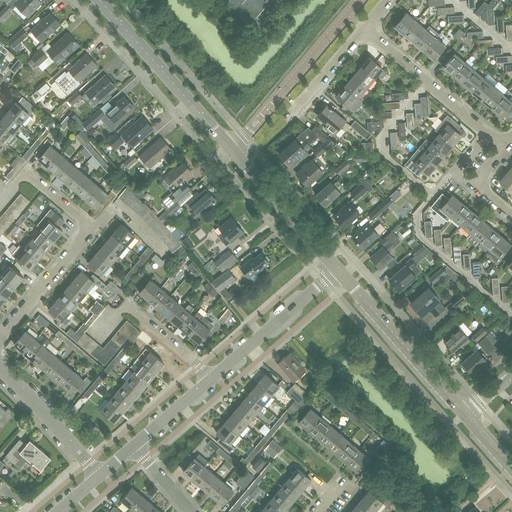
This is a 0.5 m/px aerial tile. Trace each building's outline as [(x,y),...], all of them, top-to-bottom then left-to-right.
[(38,0),(19,0),(15,5),(28,16),(41,3),(38,0)] [(281,0),(228,0),(226,3),(242,16),(247,10),(259,20),(259,19),(256,17),(267,3),(274,9),(281,0)] [(474,0),(467,0),(469,9),(475,8),(474,0)] [(7,5),(0,12),(0,20),(0,21),(11,9),(7,5)] [(486,9),(487,10),(483,10),(482,12),(482,21),(487,20),(488,25),(494,25),(493,9),(486,9)] [(50,13),(31,31),(40,41),(60,24),(50,13)] [(395,27),(404,35),(416,21),(406,13),(395,27)] [(426,30),(416,21),(404,35),(414,43),(426,30)] [(426,30),(414,43),(424,52),(436,38),(439,34),(429,26),(426,30)] [(22,29),(7,42),(12,48),(27,35),(22,29)] [(68,33),(47,51),(58,63),(78,45),(68,33)] [(436,38),(424,52),(434,60),(445,46),(436,38)] [(41,50),(32,58),(38,65),(47,57),(41,50)] [(96,65),(87,54),(66,72),(69,75),(65,78),(72,87),(85,76),(87,78),(92,73),(90,70),(96,65)] [(454,54),(443,68),(453,76),(464,62),(454,54)] [(369,57),(360,67),(374,79),(377,75),(380,77),(383,77),(386,74),(385,71),(369,57)] [(38,65),(32,58),(28,62),(33,69),(38,65)] [(464,62),(453,76),(462,84),(474,70),(477,66),(468,58),(464,62)] [(18,59),(9,69),(14,74),(23,63),(18,59)] [(366,89),(374,79),(360,67),(352,77),(366,89)] [(474,70),(462,84),(472,92),(484,79),(474,70)] [(105,75),(86,92),(96,103),(115,86),(105,75)] [(357,98),(366,89),(352,77),(344,87),(357,98)] [(484,79),(472,92),(482,101),(493,87),(484,79)] [(37,90),(41,95),(50,87),(46,82),(37,90)] [(335,97),(349,108),(353,111),(355,111),(361,104),(361,102),(357,98),(344,87),(335,97)] [(493,87),(482,101),(492,109),(503,95),(493,87)] [(77,91),(67,100),(71,105),(81,96),(77,91)] [(503,95),(492,109),(501,117),(502,116),(508,121),(511,116),(511,100),(509,98),(508,99),(503,95)] [(124,96),(106,112),(116,124),(134,108),(124,96)] [(399,102),(383,103),(384,110),(400,108),(399,102)] [(8,112),(21,124),(30,114),(16,103),(8,112)] [(420,103),(414,104),(415,120),(422,119),(420,103)] [(318,116),(328,125),(325,128),(333,135),(345,121),(331,109),(332,109),(330,107),(329,108),(327,105),(326,106),(327,107),(319,116),(318,116)] [(100,109),(82,124),(87,130),(100,118),(104,114),(100,109)] [(391,111),(375,113),(376,119),(392,118),(391,111)] [(8,112),(0,121),(0,122),(13,133),(21,124),(8,112)] [(412,113),(406,114),(407,129),(414,129),(412,113)] [(439,134),(453,145),(461,135),(456,131),(460,126),(447,115),(434,130),(439,134)] [(67,116),(58,126),(63,130),(72,120),(67,116)] [(142,117),(122,135),(132,147),(153,129),(142,117)] [(355,120),(350,126),(364,137),(369,132),(368,131),(355,120)] [(383,121),(367,122),(368,129),(368,131),(369,132),(375,137),(382,129),(382,128),(384,127),(383,121)] [(13,133),(0,122),(0,139),(5,143),(13,133)] [(315,126),(311,131),(316,135),(323,141),(327,136),(315,126)] [(38,138),(42,141),(50,132),(46,128),(38,138)] [(295,140),(279,154),(281,156),(280,157),(283,160),(284,159),(288,164),(293,161),(294,163),(301,157),(299,155),(305,150),(304,150),(309,145),(307,143),(316,135),(311,131),(307,128),(295,139),(295,140)] [(78,133),(75,136),(83,146),(87,142),(90,140),(81,130),(78,133)] [(116,133),(107,141),(114,150),(123,142),(116,133)] [(444,155),(453,145),(439,134),(431,143),(444,155)] [(34,151),(42,141),(38,138),(30,148),(34,151)] [(161,138),(139,156),(149,168),(162,156),(166,160),(173,154),(170,151),(171,151),(170,150),(170,149),(161,138)] [(329,138),(313,151),(318,157),(334,143),(329,138)] [(87,142),(83,146),(92,155),(96,152),(87,142)] [(372,142),(365,142),(366,153),(373,153),(372,142)] [(344,150),(337,143),(333,147),(339,154),(344,150)] [(436,165),(444,155),(431,143),(422,153),(436,165)] [(38,159),(48,168),(60,154),(50,146),(38,159)] [(25,161),(34,151),(30,148),(22,157),(25,161)] [(96,152),(92,155),(100,165),(104,161),(96,152)] [(428,174),(436,165),(422,153),(415,162),(410,157),(404,164),(418,176),(423,170),(428,174)] [(58,176),(69,162),(60,154),(48,168),(58,176)] [(356,162),(366,161),(366,154),(355,155),(356,162)] [(133,155),(124,163),(128,168),(137,160),(133,155)] [(312,160),(296,173),(307,186),(323,172),(326,168),(316,156),(312,160)] [(17,170),(25,161),(22,157),(13,167),(17,170)] [(344,161),(335,169),(339,175),(349,167),(350,165),(346,160),(344,161)] [(104,161),(100,165),(109,174),(113,171),(104,161)] [(58,176),(67,184),(79,170),(69,162),(58,176)] [(167,195),(162,200),(168,207),(174,202),(174,203),(190,189),(182,180),(191,172),(183,164),(178,168),(176,166),(167,175),(162,179),(168,186),(174,192),(168,196),(167,195)] [(9,180),(17,170),(13,167),(5,177),(9,180)] [(67,184),(77,192),(89,178),(79,170),(67,184)] [(511,176),(507,172),(499,182),(511,192),(511,176)] [(77,192),(87,200),(98,187),(89,178),(77,192)] [(330,182),(315,195),(325,205),(326,207),(332,202),(331,200),(339,192),(338,190),(343,186),(337,180),(332,185),(330,182)] [(120,181),(111,191),(116,195),(125,185),(120,181)] [(361,184),(350,193),(356,200),(367,190),(361,184)] [(98,187),(87,200),(96,209),(108,195),(98,187)] [(126,188),(118,197),(123,201),(130,192),(126,188)] [(197,191),(186,201),(195,211),(191,214),(195,218),(198,215),(199,216),(216,201),(206,189),(200,195),(197,191)] [(127,205),(135,196),(130,192),(123,201),(127,205)] [(16,198),(26,206),(30,201),(20,193),(16,198)] [(442,193),(430,207),(447,221),(450,217),(462,203),(452,195),(449,199),(442,193)] [(139,200),(135,196),(127,205),(132,209),(139,200)] [(389,197),(368,215),(372,220),(389,205),(392,209),(396,205),(389,197)] [(22,210),(26,206),(16,198),(13,203),(22,210)] [(139,200),(132,209),(136,213),(144,204),(139,200)] [(181,206),(177,201),(158,218),(162,223),(181,206)] [(345,206),(334,216),(339,222),(339,224),(339,225),(340,226),(341,227),(343,226),(344,228),(360,213),(349,201),(344,205),(345,206)] [(18,215),(22,210),(13,203),(9,207),(18,215)] [(462,203),(450,217),(460,225),(472,211),(462,203)] [(144,204),(136,213),(141,217),(149,209),(144,204)] [(14,219),(18,215),(9,207),(5,212),(14,219)] [(45,224),(40,229),(54,241),(62,231),(58,227),(64,220),(51,209),(41,220),(45,224)] [(149,209),(141,217),(145,221),(154,213),(149,209)] [(472,211),(460,225),(470,233),(482,219),(472,211)] [(10,224),(14,219),(5,212),(1,216),(10,224)] [(158,218),(154,213),(145,221),(149,226),(158,218)] [(15,224),(18,227),(26,217),(23,214),(15,224)] [(1,216),(0,217),(0,223),(6,229),(10,224),(1,216)] [(162,222),(158,218),(149,226),(153,230),(162,222)] [(219,226),(214,230),(219,235),(218,236),(226,245),(230,241),(231,242),(243,232),(242,231),(242,229),(240,227),(239,227),(231,218),(220,227),(219,226)] [(482,219),(470,233),(480,241),(491,228),(482,219)] [(157,235),(166,227),(162,222),(153,230),(157,235)] [(367,223),(352,237),(362,249),(378,235),(367,223)] [(18,227),(15,224),(6,233),(10,237),(18,227)] [(121,224),(113,234),(126,245),(135,236),(121,224)] [(170,231),(166,227),(157,235),(161,239),(170,231)] [(491,228),(480,241),(489,250),(501,236),(491,228)] [(40,229),(32,239),(46,250),(54,241),(40,229)] [(440,229),(434,230),(435,246),(442,245),(440,229)] [(170,231),(161,239),(165,244),(174,236),(170,231)] [(396,261),(392,257),(387,251),(399,241),(391,232),(380,242),(383,246),(370,258),(380,268),(385,264),(389,268),(396,261)] [(118,255),(126,245),(113,234),(104,243),(118,255)] [(174,236),(165,244),(169,248),(178,240),(174,236)] [(487,253),(486,253),(496,261),(499,258),(511,244),(501,236),(489,250),(487,253)] [(450,237),(443,238),(445,254),(451,253),(450,237)] [(32,239),(24,248),(38,260),(46,250),(32,239)] [(169,248),(172,252),(181,245),(178,240),(169,248)] [(110,265),(118,255),(104,243),(96,253),(110,265)] [(420,243),(412,251),(416,256),(425,248),(420,243)] [(181,245),(170,254),(174,259),(185,250),(181,245)] [(139,257),(140,258),(144,261),(153,251),(148,247),(139,257)] [(24,248),(16,258),(29,270),(38,260),(24,248)] [(229,250),(214,263),(219,269),(235,257),(229,250)] [(110,265),(96,253),(88,263),(101,275),(110,265)] [(253,257),(240,267),(248,277),(256,272),(256,273),(269,263),(261,253),(254,258),(253,257)] [(469,254),(463,255),(464,270),(471,270),(469,254)] [(140,258),(132,267),(136,271),(144,261),(140,258)] [(399,271),(390,279),(399,290),(407,283),(408,284),(413,280),(412,279),(415,276),(421,270),(416,265),(411,259),(398,270),(399,271)] [(191,271),(196,268),(191,262),(187,266),(191,271)] [(1,276),(15,287),(23,277),(9,266),(1,276)] [(128,280),(136,271),(132,267),(124,277),(128,280)] [(196,268),(191,271),(195,277),(200,273),(196,268)] [(442,268),(429,279),(433,284),(446,273),(442,268)] [(228,269),(212,281),(219,291),(235,279),(228,269)] [(87,292),(94,283),(103,290),(107,286),(93,274),(90,278),(81,270),(73,280),(87,292)] [(0,276),(0,291),(7,297),(15,287),(1,276),(0,276)] [(498,278),(491,279),(493,295),(500,294),(498,278)] [(151,279),(139,293),(149,301),(160,288),(151,279)] [(78,302),(87,292),(73,280),(65,290),(78,302)] [(107,286),(116,294),(121,289),(111,281),(107,286)] [(207,292),(212,288),(208,283),(203,287),(207,292)] [(236,285),(228,291),(232,296),(233,298),(241,292),(240,290),(236,285)] [(107,286),(103,290),(112,299),(116,294),(107,286)] [(507,286),(501,287),(503,303),(509,302),(507,286)] [(429,287),(411,303),(421,315),(429,309),(435,316),(445,308),(438,300),(439,299),(429,287)] [(160,288),(149,301),(159,309),(170,296),(160,288)] [(217,294),(212,288),(207,292),(212,298),(217,294)] [(56,300),(70,312),(78,302),(65,290),(56,300)] [(461,293),(450,303),(454,308),(465,298),(461,293)] [(170,296),(159,309),(169,318),(180,304),(170,296)] [(66,317),(70,312),(56,300),(48,310),(66,325),(70,321),(66,317)] [(93,314),(97,317),(105,308),(101,304),(93,314)] [(180,304),(169,318),(179,326),(190,313),(194,308),(189,304),(185,308),(180,304)] [(228,308),(218,320),(223,324),(233,312),(228,308)] [(190,313),(179,326),(189,334),(204,317),(197,311),(194,316),(190,313)] [(46,326),(49,322),(39,314),(35,319),(45,327),(46,326)] [(85,324),(89,327),(97,317),(93,314),(85,324)] [(204,317),(189,334),(199,343),(210,330),(212,327),(207,322),(208,321),(204,317)] [(126,320),(122,325),(131,333),(136,328),(126,320)] [(59,331),(49,322),(46,326),(56,334),(59,331)] [(85,324),(82,327),(77,333),(80,336),(89,327),(85,324)] [(127,338),(128,337),(131,333),(122,325),(118,330),(127,338)] [(459,327),(443,341),(453,352),(463,343),(464,345),(470,339),(459,327)] [(483,327),(472,337),(476,341),(487,332),(483,327)] [(70,328),(66,333),(76,341),(80,336),(70,328)] [(136,328),(131,333),(128,337),(130,339),(132,337),(135,339),(140,332),(136,328)] [(118,330),(115,334),(124,342),(127,338),(118,330)] [(25,331),(14,344),(24,353),(35,339),(25,331)] [(68,339),(59,331),(56,334),(65,342),(68,339)] [(76,341),(82,346),(89,336),(84,332),(76,341)] [(111,339),(120,347),(124,342),(115,334),(111,339)] [(94,340),(89,336),(82,346),(86,349),(94,340)] [(130,339),(124,346),(128,350),(136,340),(135,339),(132,337),(130,339)] [(485,337),(479,343),(488,353),(495,347),(485,337)] [(35,339),(24,353),(33,361),(45,347),(48,344),(49,342),(50,341),(46,338),(44,340),(41,344),(35,339)] [(78,347),(68,339),(65,342),(75,350),(78,347)] [(111,339),(107,344),(116,351),(120,347),(111,339)] [(98,344),(94,340),(86,349),(91,353),(98,344)] [(45,347),(33,361),(43,369),(55,356),(55,355),(59,350),(49,342),(48,344),(45,347)] [(463,361),(462,362),(472,374),(473,373),(472,373),(486,361),(487,361),(477,349),(481,345),(479,343),(478,342),(471,348),(474,352),(463,362),(463,361)] [(104,365),(112,356),(103,348),(98,344),(91,353),(104,365)] [(107,344),(103,348),(112,356),(116,351),(107,344)] [(119,360),(128,350),(124,346),(116,356),(119,360)] [(75,350),(85,358),(88,355),(78,347),(75,350)] [(150,352),(142,362),(156,373),(164,364),(150,352)] [(290,353),(277,364),(293,382),(305,371),(290,353)] [(88,355),(85,358),(95,367),(98,363),(88,355)] [(55,356),(43,369),(53,378),(65,364),(55,356)] [(119,360),(116,356),(107,366),(111,369),(119,360)] [(147,383),(156,373),(142,362),(133,372),(147,383)] [(65,364),(53,378),(63,386),(75,372),(65,364)] [(99,376),(103,379),(111,369),(107,366),(99,376)] [(75,372),(63,386),(72,394),(76,389),(81,393),(91,381),(86,377),(84,380),(75,372)] [(139,393),(147,383),(133,372),(125,381),(139,393)] [(265,374),(257,384),(271,396),(279,386),(265,374)] [(99,376),(91,385),(95,389),(103,379),(99,376)] [(131,403),(139,393),(125,381),(117,391),(131,403)] [(295,383),(291,388),(300,396),(304,391),(295,383)] [(249,394),(262,406),(271,396),(257,384),(249,394)] [(87,398),(95,389),(91,385),(83,395),(87,398)] [(291,388),(286,392),(291,397),(295,400),(301,405),(305,400),(300,396),(296,392),(291,388)] [(123,412),(131,403),(117,391),(109,400),(123,412)] [(322,395),(332,403),(335,399),(325,391),(322,395)] [(254,415),(262,406),(249,394),(240,404),(254,415)] [(345,407),(335,399),(332,403),(342,411),(345,407)] [(123,412),(109,400),(101,410),(115,422),(123,412)] [(0,429),(14,412),(8,407),(6,410),(0,404),(0,429)] [(240,404),(232,413),(246,425),(254,415),(240,404)] [(354,416),(345,407),(342,411),(351,419),(354,416)] [(279,419),(283,422),(291,412),(287,409),(279,419)] [(299,422),(309,431),(320,417),(310,409),(299,422)] [(232,413),(224,423),(238,434),(246,425),(232,413)] [(364,424),(354,416),(351,419),(361,428),(364,424)] [(330,425),(320,417),(309,431),(318,439),(330,425)] [(275,432),(283,422),(279,419),(271,428),(275,432)] [(224,423),(215,433),(220,438),(217,441),(230,452),(233,449),(234,447),(230,444),(238,434),(224,423)] [(364,424),(361,428),(371,436),(374,432),(364,424)] [(339,433),(330,425),(318,439),(328,447),(339,433)] [(271,428),(262,438),(266,441),(275,432),(271,428)] [(339,433),(328,447),(337,455),(349,442),(339,433)] [(254,448),(258,451),(266,441),(262,438),(254,448)] [(273,439),(268,444),(279,453),(283,448),(273,439)] [(383,439),(375,449),(380,454),(388,444),(383,439)] [(20,468),(26,462),(39,472),(43,467),(42,467),(49,458),(44,453),(45,452),(39,448),(38,450),(30,443),(27,446),(20,440),(13,448),(12,448),(5,456),(20,468)] [(207,443),(217,452),(220,448),(210,440),(207,443)] [(359,450),(349,442),(337,455),(347,463),(359,450)] [(220,448),(217,452),(227,460),(230,456),(220,448)] [(243,457),(240,460),(246,465),(250,461),(258,451),(254,448),(248,455),(246,458),(245,459),(243,457)] [(369,458),(359,450),(347,463),(357,472),(369,458)] [(190,454),(183,462),(188,466),(183,472),(193,480),(205,466),(208,462),(199,453),(195,458),(190,454)] [(239,464),(230,456),(227,460),(236,468),(239,464)] [(260,457),(253,467),(257,471),(266,462),(260,457)] [(270,462),(262,472),(266,475),(274,465),(270,462)] [(193,480),(203,488),(214,474),(205,466),(193,480)] [(289,478),(302,490),(311,480),(297,469),(289,478)] [(246,470),(236,483),(243,489),(254,477),(246,470)] [(257,485),(266,475),(262,472),(254,481),(257,485)] [(203,488),(212,496),(224,483),(214,474),(203,488)] [(289,478),(281,488),(294,499),(302,490),(289,478)] [(254,481),(245,491),(249,494),(257,485),(254,481)] [(234,491),(224,483),(212,496),(222,504),(234,491)] [(131,508),(141,495),(132,487),(121,500),(131,508)] [(286,509),(294,499),(281,488),(272,497),(286,509)] [(241,504),(249,494),(245,491),(237,501),(241,504)] [(368,491),(360,501),(373,511),(374,511),(382,503),(368,491)] [(141,495),(131,508),(134,511),(144,511),(151,504),(141,495)] [(270,511),(283,511),(286,509),(272,497),(264,507),(270,511)] [(236,511),(242,505),(241,504),(237,501),(229,511),(230,511),(236,511)] [(373,511),(360,501),(352,511),(353,511),(373,511)]
